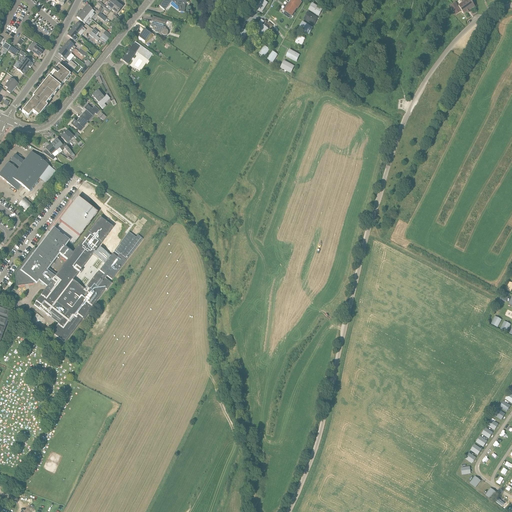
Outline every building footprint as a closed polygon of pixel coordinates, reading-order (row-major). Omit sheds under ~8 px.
[(109,14),(111,10),(117,3),(112,0),(110,0),(105,7),(103,4),(100,7),(102,9),(100,13),(101,14),(104,10),(109,14)] [(183,0),(164,0),(159,6),(164,10),(172,0),(180,7),(180,11),(184,12),(185,5),(184,5),(186,2),(183,0)] [(260,0),(255,9),(261,13),(266,6),(263,4),(265,1),(263,0),(260,0)] [(297,10),(302,2),(301,1),(301,0),(300,0),(297,0),(296,0),(286,0),(286,1),(288,3),(290,4),(296,8),(295,9),(297,10)] [(458,6),(464,14),(475,7),(472,3),(475,0),(467,0),(467,1),(463,3),(458,6)] [(283,6),(279,11),(284,15),(284,14),(285,12),(291,16),(295,9),(296,8),(290,4),(288,3),(286,1),(284,4),(286,6),(285,7),(283,6)] [(111,10),(117,14),(122,8),(117,3),(111,10)] [(450,7),(452,11),(455,15),(456,15),(461,11),(456,3),(453,4),(450,7)] [(311,4),(308,11),(319,17),(322,10),(311,4)] [(92,13),(94,11),(87,5),(82,11),(89,17),(91,19),(94,14),(93,13),(92,13)] [(86,21),(89,17),(82,11),(77,18),(84,23),(85,21),(86,21)] [(317,18),(307,12),(304,19),(314,25),(317,18)] [(97,16),(104,21),(106,18),(101,14),(100,13),(99,13),(97,16)] [(167,21),(157,18),(152,17),(151,21),(155,22),(155,25),(152,24),(151,24),(151,25),(150,25),(150,26),(150,27),(151,27),(152,28),(152,29),(155,31),(155,32),(158,33),(163,37),(164,36),(165,36),(166,36),(167,35),(168,35),(168,34),(169,33),(169,32),(168,31),(168,30),(167,29),(166,29),(166,28),(164,27),(164,25),(167,21)] [(264,23),(261,21),(257,27),(259,28),(254,35),(257,37),(258,35),(265,40),(268,35),(265,34),(268,29),(262,25),(264,23)] [(302,22),(298,29),(309,35),(312,27),(302,22)] [(77,23),(72,30),(78,34),(81,36),(84,32),(83,31),(85,30),(77,23)] [(242,28),(235,38),(242,43),(249,33),(242,28)] [(72,30),(67,36),(73,40),(75,42),(77,40),(78,41),(81,37),(81,36),(78,34),(72,30)] [(144,30),(138,38),(143,41),(145,43),(147,39),(150,41),(154,37),(154,36),(154,35),(151,33),(150,34),(144,30)] [(105,31),(101,37),(106,41),(107,41),(111,36),(105,31)] [(304,41),(299,38),(295,45),(301,48),(304,41)] [(68,41),(63,48),(68,52),(71,54),(74,50),(76,48),(73,45),(68,41)] [(32,44),(30,47),(33,50),(31,52),(34,54),(38,57),(42,52),(39,50),(35,47),(37,45),(35,44),(33,42),(32,44)] [(126,56),(123,61),(125,62),(127,64),(136,52),(136,51),(138,48),(140,46),(135,42),(135,43),(134,45),(128,53),(127,53),(126,55),(126,56)] [(8,50),(7,51),(11,53),(12,52),(17,55),(19,52),(14,48),(10,46),(8,50)] [(264,46),(259,54),(265,58),(270,49),(264,46)] [(289,49),(285,57),(296,62),(300,55),(298,54),(300,49),(294,46),(291,51),(289,49)] [(68,58),(71,54),(63,48),(58,54),(63,58),(66,60),(68,58)] [(272,51),(267,59),(272,63),(278,55),(272,51)] [(16,69),(23,74),(28,67),(30,68),(33,64),(25,58),(20,64),(16,69)] [(284,61),(280,69),(291,74),(294,66),(284,61)] [(31,101),(22,112),(28,117),(33,112),(39,117),(47,106),(46,106),(71,75),(58,65),(32,97),(34,98),(31,102),(31,101)] [(14,87),(15,86),(17,83),(10,79),(5,86),(8,88),(6,91),(10,94),(14,88),(14,87)] [(95,93),(92,96),(98,102),(103,98),(98,91),(96,93),(96,92),(95,93)] [(104,104),(110,99),(106,95),(103,98),(98,102),(97,103),(100,107),(102,109),(106,106),(104,104)] [(84,114),(81,116),(88,122),(95,113),(96,114),(99,111),(94,106),(92,109),(91,108),(87,105),(84,109),(82,112),(84,114)] [(74,120),(71,124),(75,127),(80,131),(83,128),(83,127),(88,122),(81,116),(80,118),(81,119),(77,123),(76,122),(75,122),(74,120)] [(73,137),(70,134),(67,131),(63,134),(64,135),(61,137),(67,143),(73,137)] [(57,140),(51,145),(56,151),(60,148),(62,151),(64,149),(64,148),(66,146),(64,144),(62,146),(57,140)] [(47,151),(43,153),(53,160),(55,158),(55,157),(53,154),(56,151),(51,145),(46,149),(47,151)] [(15,155),(0,174),(0,177),(0,178),(18,191),(21,186),(29,191),(39,179),(49,166),(31,152),(24,162),(15,155)] [(57,223),(61,226),(56,232),(53,229),(37,250),(34,251),(16,274),(18,285),(32,283),(33,281),(36,283),(39,280),(47,287),(36,302),(34,305),(46,314),(58,323),(51,332),(65,342),(80,322),(83,318),(84,319),(93,307),(92,306),(105,289),(106,289),(111,283),(106,279),(109,275),(113,278),(133,251),(126,246),(122,251),(118,247),(110,258),(99,249),(98,250),(97,249),(113,228),(100,218),(72,254),(72,253),(64,247),(67,243),(70,245),(93,214),(74,200),(57,223)] [(0,343),(4,345),(13,322),(8,320),(11,311),(9,310),(7,309),(0,306),(0,343)] [(504,504),(498,498),(496,501),(502,507),(504,504)]
